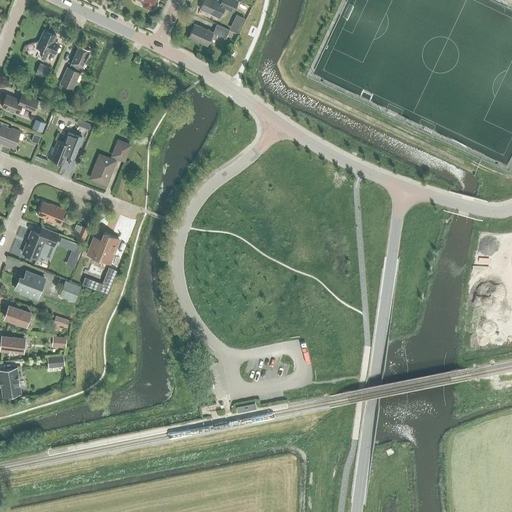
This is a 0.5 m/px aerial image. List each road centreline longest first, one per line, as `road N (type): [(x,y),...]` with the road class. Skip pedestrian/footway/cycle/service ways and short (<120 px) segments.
road 1 (tertiary): [(356,511),(402,187)]
road 2 (unclassified): [(283,126),(211,186),(181,235),(184,301),(230,358)]
road 3 (tertiary): [(283,126),(156,46)]
road 4 (tertiary): [(402,187),(283,126)]
